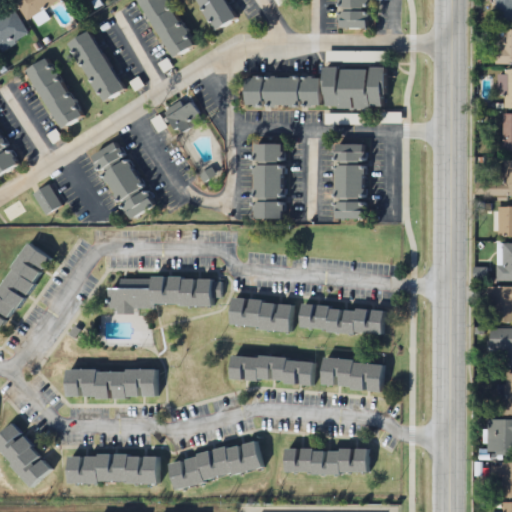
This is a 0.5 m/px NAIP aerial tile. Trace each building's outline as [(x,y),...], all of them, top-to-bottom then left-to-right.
[(59,2),(58,0),(17,0),(32,28),(48,20),(43,11),(59,2)] [(178,0),(145,0),(179,50),(203,35),(178,0)] [(205,0),(219,20),(246,9),(240,0),(205,0)] [(339,0),(373,0),(375,17),(339,19),(339,0)] [(511,22),(511,0),(495,0),(496,22),(511,22)] [(29,35),(14,10),(0,18),(0,49),(1,52),(29,35)] [(371,12),(344,12),(344,28),(371,28),(371,12)] [(93,20),(129,81),(108,94),(74,33),(93,20)] [(511,30),(503,30),(503,49),(493,49),(493,66),(511,65),(511,30)] [(53,46),(31,66),(64,121),(89,109),(53,46)] [(328,59),(391,59),(392,101),(327,101),(328,59)] [(320,68),(319,101),(249,102),(253,68),(320,68)] [(164,95),(182,126),(205,113),(188,83),(164,95)] [(511,152),(511,114),(503,114),(502,152),(511,152)] [(0,125),(21,157),(0,168),(0,125)] [(120,131),(157,187),(128,202),(92,150),(120,131)] [(287,138),(285,205),(260,209),(257,134),(287,138)] [(340,143),(344,206),(368,208),(368,143),(340,143)] [(475,197),(511,197),(511,161),(500,161),(500,183),(475,182),(475,197)] [(35,194),(47,216),(63,207),(51,185),(35,194)] [(511,204),(499,205),(499,237),(511,237),(511,204)] [(16,319),(52,257),(28,243),(0,291),(0,330),(2,332),(9,321),(0,315),(0,310),(16,319)] [(511,244),(497,244),(497,283),(511,282),(511,244)] [(221,279),(122,279),(122,289),(112,289),(112,308),(221,308),(221,279)] [(491,325),(511,324),(511,287),(491,288),(491,325)] [(295,331),(296,303),(236,300),(235,327),(295,331)] [(387,310),(305,307),(304,331),(386,334),(387,310)] [(511,329),(490,329),(490,349),(507,349),(507,368),(511,368),(511,329)] [(318,361),(233,356),(232,381),(317,385),(318,361)] [(325,386),(385,393),(388,366),(328,359),(325,386)] [(160,370),(68,371),(68,398),(160,398),(160,370)] [(503,415),(511,415),(511,372),(503,372),(503,415)] [(511,420),(488,420),(488,454),(511,454),(511,420)] [(0,447),(35,488),(56,470),(16,425),(0,438),(0,447)] [(179,490),(267,470),(261,442),(172,462),(179,490)] [(372,475),(372,450),(287,450),(287,474),(372,475)] [(70,456),(70,484),(162,485),(162,457),(70,456)] [(511,463),(501,463),(501,499),(511,499),(511,463)] [(511,511),(511,503),(503,503),(502,511),(511,511)]
